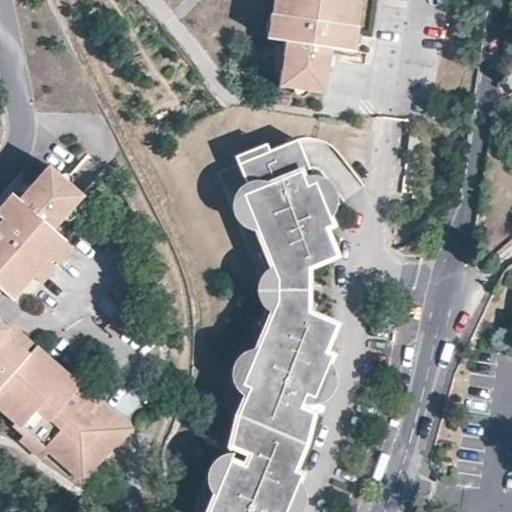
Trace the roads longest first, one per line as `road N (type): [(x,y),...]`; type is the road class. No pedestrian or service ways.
road 1 (residential): [(385,511),(457,283)]
road 2 (residential): [(457,283),(488,77)]
